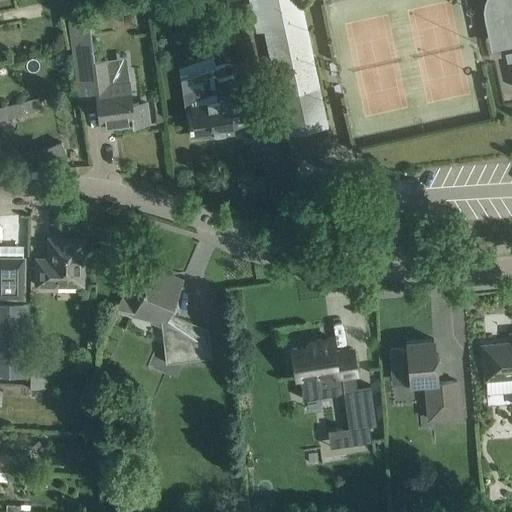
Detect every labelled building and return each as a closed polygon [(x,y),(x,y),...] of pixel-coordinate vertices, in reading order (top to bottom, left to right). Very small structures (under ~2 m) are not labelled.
[(318,87),(300,0),(249,0),(256,33),(265,31),(292,154),(331,146),(318,87)] [(511,0),(501,0),(501,1),(500,9),(508,46),(511,45),(511,0)] [(77,82),(96,80),(110,78),(108,60),(95,61),(89,14),(68,17),(77,82)] [(182,77),(214,66),(211,58),(179,70),(182,77)] [(237,109),(236,105),(248,100),(250,105),(251,105),(240,72),(218,80),(204,86),(207,101),(190,103),(194,133),(210,131),(211,136),(234,132),(232,112),(237,109)] [(110,78),(96,80),(98,95),(97,96),(100,121),(106,121),(107,129),(149,123),(146,101),(132,103),(130,90),(112,93),(110,78)] [(0,119),(44,109),(41,97),(0,107),(0,119)] [(349,234),(341,233),(340,240),(348,241),(349,234)] [(48,262),(36,262),(36,285),(83,285),(83,238),(48,238),(48,262)] [(0,257),(0,296),(24,297),(24,257),(0,257)] [(128,288),(127,288),(118,308),(162,326),(167,363),(197,359),(192,322),(169,312),(171,307),(178,306),(177,294),(183,280),(153,267),(145,286),(128,288)] [(0,301),(0,374),(27,375),(28,302),(0,301)] [(318,345),(292,349),(297,377),(300,376),(302,396),(349,389),(355,428),(377,425),(371,385),(357,387),(355,373),(357,373),(353,348),(335,351),(333,338),(317,340),(318,345)] [(482,345),(485,380),(511,377),(511,338),(511,339),(511,342),(482,345)] [(390,349),(392,369),(394,384),(409,382),(410,385),(425,384),(428,420),(460,417),(457,380),(438,382),(436,365),(440,365),(439,355),(435,355),(434,339),(406,341),(407,347),(390,349)] [(48,386),(48,358),(31,358),(30,387),(48,386)] [(363,431),(355,432),(357,442),(365,441),(363,431)] [(0,469),(8,470),(9,454),(0,453),(0,469)]
